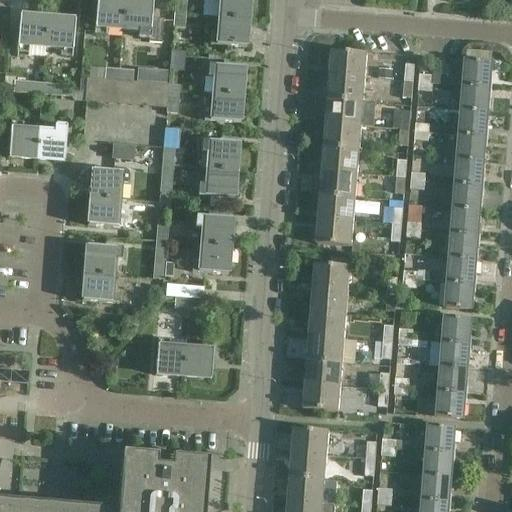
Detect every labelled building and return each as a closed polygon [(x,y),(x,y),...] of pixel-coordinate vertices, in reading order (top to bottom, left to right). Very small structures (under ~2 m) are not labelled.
[(107,29),(122,30),(124,2),(98,0),(96,0),(93,35),(106,36),(107,29)] [(218,3),(217,19),(246,21),(247,0),(212,0),(213,2),(218,3)] [(185,2),(175,1),(174,15),(184,16),(185,2)] [(124,2),(122,30),(138,32),(137,38),(149,39),(152,4),(124,2)] [(184,16),(174,15),(173,28),(183,29),(184,16)] [(15,53),(26,54),(26,59),(43,61),(44,49),(46,20),(18,18),(15,53)] [(246,21),(217,19),(216,34),(210,34),(209,46),(244,48),(246,21)] [(46,20),(44,49),(60,50),(60,56),(71,57),(74,22),(46,20)] [(332,52),(330,76),(365,79),(367,54),(332,52)] [(455,61),(453,86),(491,89),(493,64),(466,62),(455,61)] [(212,77),(211,94),(240,96),(242,68),(207,66),(206,76),(212,77)] [(406,66),(404,82),(413,83),(414,66),(406,66)] [(103,81),(110,82),(117,82),(118,71),(104,69),(103,81)] [(117,82),(122,83),(132,83),(133,72),(118,71),(117,82)] [(330,76),(328,100),(363,103),(365,79),(330,76)] [(419,76),(419,84),(432,85),(433,77),(419,76)] [(97,103),(98,81),(86,80),(84,103),(97,103)] [(97,103),(103,104),(108,104),(110,82),(103,81),(98,81),(97,103)] [(13,93),(27,94),(27,83),(14,82),(13,93)] [(108,104),(120,105),(122,83),(117,82),(110,82),(108,104)] [(413,83),(404,82),(403,99),(412,100),(413,83)] [(27,83),(27,94),(40,95),(41,84),(27,83)] [(120,105),(125,106),(131,106),(133,84),(132,83),(122,83),(120,105)] [(41,84),(40,95),(54,96),(55,85),(41,84)] [(131,106),(134,107),(143,107),(145,85),(133,84),(131,106)] [(432,85),(419,84),(418,92),(432,93),(432,85)] [(55,85),(54,96),(68,97),(69,86),(55,85)] [(143,107),(155,108),(157,85),(145,85),(143,107)] [(167,86),(157,85),(155,108),(165,109),(166,100),(167,86)] [(167,86),(166,100),(178,101),(179,87),(167,86)] [(491,89),(453,86),(452,111),(462,112),(489,114),(491,89)] [(240,96),(211,94),(210,110),(204,110),(203,121),(238,124),(240,96)] [(166,100),(165,109),(165,114),(177,115),(178,101),(166,100)] [(328,100),(326,124),(361,127),(363,103),(328,100)] [(462,112),(460,136),(487,138),(489,114),(462,112)] [(402,114),(400,130),(409,131),(411,115),(402,114)] [(7,158),(35,160),(37,131),(21,130),(22,124),(10,123),(7,158)] [(326,124),(324,148),(359,151),(361,127),(326,124)] [(415,125),(414,133),(428,135),(429,127),(415,125)] [(37,131),(35,160),(63,162),(65,128),(54,127),(53,133),(37,131)] [(409,131),(400,130),(399,147),(408,148),(409,131)] [(428,135),(414,133),(414,142),(427,143),(428,135)] [(460,136),(458,161),(485,163),(487,138),(460,136)] [(206,154),(205,170),(234,172),(236,144),(201,142),(200,154),(206,154)] [(162,148),(161,162),(173,163),(174,149),(162,148)] [(324,148),(322,173),(358,175),(359,151),(324,148)] [(458,161),(456,185),(483,187),(485,163),(458,161)] [(161,162),(160,176),(171,177),(173,163),(161,162)] [(398,162),(397,179),(405,179),(407,163),(398,162)] [(234,172),(205,170),(204,186),(198,185),(197,197),(232,200),(234,172)] [(92,171),(90,199),(119,201),(120,185),(126,185),(127,174),(92,171)] [(322,173),(321,197),(356,199),(358,175),(322,173)] [(411,175),(410,183),(424,184),(424,176),(411,175)] [(160,176),(159,190),(170,191),(171,177),(160,176)] [(405,179),(397,179),(395,195),(404,196),(405,179)] [(424,184),(410,183),(409,191),(423,192),(424,184)] [(456,185),(454,210),(481,212),(483,187),(456,185)] [(170,191),(159,190),(158,204),(169,205),(170,191)] [(321,197),(319,220),(354,223),(356,199),(321,197)] [(119,201),(90,199),(88,226),(123,229),(124,217),(118,217),(119,201)] [(454,210),(452,234),(479,236),(481,212),(454,210)] [(394,211),(393,227),(402,227),(403,211),(394,211)] [(200,230),(199,245),(228,248),(230,220),(195,217),(194,229),(200,230)] [(354,223),(319,220),(317,245),(352,248),(354,223)] [(156,224),(155,238),(167,239),(168,225),(156,224)] [(407,224),(406,232),(419,233),(420,225),(407,224)] [(402,227),(393,227),(392,243),(400,243),(402,227)] [(419,233),(406,232),(405,240),(419,241),(419,233)] [(452,234),(450,259),(477,261),(479,236),(452,234)] [(155,238),(154,252),(166,253),(167,239),(155,238)] [(228,248),(199,245),(197,261),(191,261),(190,272),(226,275),(228,248)] [(86,246),(84,274),(113,277),(114,260),(120,261),(121,249),(86,246)] [(154,252),(153,266),(164,267),(166,253),(154,252)] [(450,259),(448,283),(475,285),(477,261),(450,259)] [(164,267),(153,266),(152,279),(163,280),(164,267)] [(315,266),(313,290),(348,293),(350,268),(315,266)] [(402,273),(402,281),(415,282),(416,274),(402,273)] [(113,277),(84,274),(82,302),(116,305),(117,293),(112,293),(113,277)] [(389,279),(387,296),(396,297),(398,280),(389,279)] [(415,282),(402,281),(401,289),(415,290),(415,282)] [(475,285),(448,283),(446,309),(473,311),(475,285)] [(202,300),(203,288),(165,285),(165,297),(202,300)] [(313,290),(311,314),(346,317),(348,293),(313,290)] [(396,297),(387,296),(386,313),(395,313),(396,297)] [(174,309),(188,310),(189,299),(175,298),(174,309)] [(189,299),(188,310),(201,311),(202,301),(189,299)] [(311,314),(309,338),(344,341),(346,317),(311,314)] [(445,318),(443,344),(470,346),(473,321),(445,318)] [(385,328),(384,344),(392,345),(394,328),(385,328)] [(397,331),(397,339),(410,340),(411,332),(397,331)] [(309,338),(307,362),(343,365),(344,341),(309,338)] [(410,340),(397,339),(396,347),(410,348),(410,340)] [(154,375),(183,378),(185,349),(169,347),(169,342),(157,340),(154,375)] [(185,349),(183,378),(210,380),(213,345),(200,344),(200,350),(185,349)] [(392,345),(384,344),(382,360),(391,361),(392,345)] [(443,344),(440,368),(468,371),(470,346),(443,344)] [(307,362),(306,386),(341,389),(343,365),(307,362)] [(440,368),(438,393),(466,395),(468,371),(440,368)] [(381,375),(380,392),(389,393),(390,376),(381,375)] [(393,380),(392,388),(406,389),(407,381),(393,380)] [(341,389),(306,386),(304,411),(339,414),(341,389)] [(406,389),(392,388),(392,396),(405,397),(406,389)] [(389,393),(380,392),(379,409),(387,409),(389,393)] [(466,395),(438,393),(436,418),(463,421),(466,395)] [(428,428),(426,453),(453,455),(456,430),(428,428)] [(295,430),(293,455),(328,458),(330,433),(295,430)] [(416,444),(382,441),(382,449),(395,450),(415,452),(416,444)] [(367,444),(366,460),(375,461),(376,445),(367,444)] [(395,450),(382,449),(381,457),(395,458),(395,450)] [(426,453),(424,478),(452,480),(453,455),(426,453)] [(293,455),(291,479),(326,482),(328,458),(293,455)] [(375,461),(366,460),(365,477),(373,478),(375,461)] [(0,511),(200,511),(201,509),(203,509),(206,471),(120,463),(116,511),(0,501),(0,511)] [(424,478),(422,502),(450,504),(452,480),(424,478)] [(291,479),(289,503),(324,506),(326,482),(291,479)] [(364,491),(362,508),(371,508),(373,492),(364,491)] [(378,491),(378,498),(391,499),(392,492),(378,491)] [(391,499),(378,498),(377,505),(391,506),(391,499)] [(422,502),(421,511),(448,511),(450,504),(422,502)] [(289,503),(287,511),(323,511),(324,506),(289,503)]
